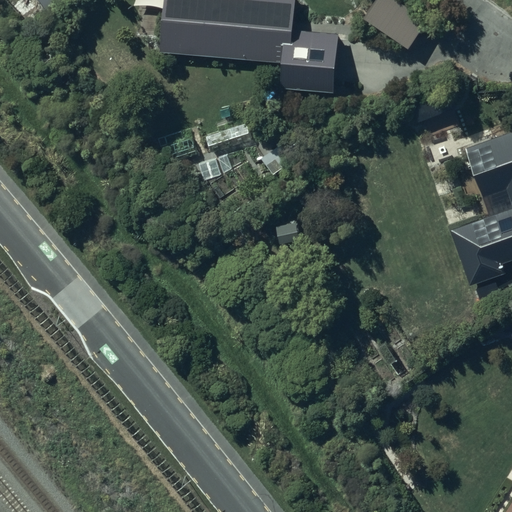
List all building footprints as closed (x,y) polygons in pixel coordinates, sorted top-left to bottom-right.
[(296,0),(165,0),(162,43),(283,53),(281,79),(336,83),(341,25),(295,22),(296,0)] [(428,12),(410,0),(371,0),(366,9),(409,38),(428,12)] [(205,130),(213,149),(253,135),(246,115),(205,130)] [(511,127),(467,142),(483,191),(508,183),(511,194),(511,203),(454,222),(471,279),(507,268),(503,256),(511,253),(511,127)] [(283,136),(263,152),(276,169),(296,153),(283,136)] [(511,511),(511,497),(502,511),(511,511)]
